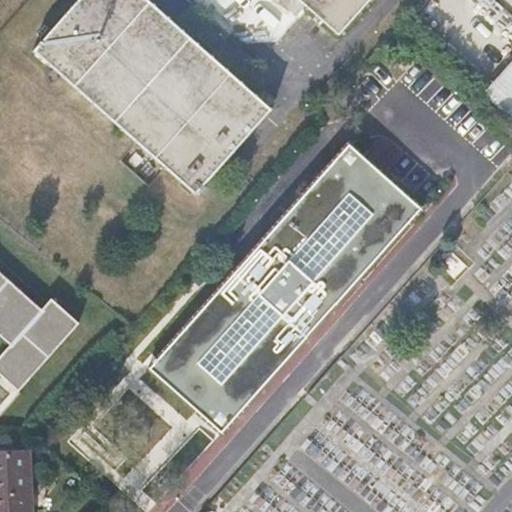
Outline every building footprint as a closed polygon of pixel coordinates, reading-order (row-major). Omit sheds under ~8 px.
[(157,0),(85,0),(41,50),(180,174),(167,189),(185,206),(275,105),(157,0)] [(291,0),(335,38),(369,0),(291,0)] [(511,57),(476,98),(511,131),(511,57)] [(342,149),(146,376),(216,439),(300,343),(329,310),(413,213),(342,149)] [(0,341),(6,347),(0,354),(0,380),(17,395),(75,326),(45,301),(33,316),(0,288),(0,341)] [(329,310),(300,343),(306,349),(335,315),(329,310)] [(33,511),(32,461),(0,462),(0,511),(33,511)]
